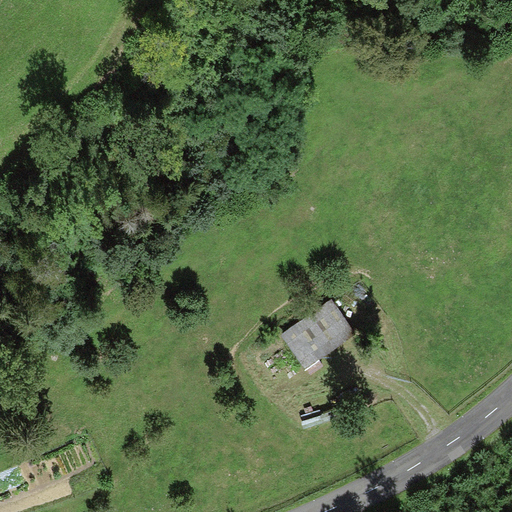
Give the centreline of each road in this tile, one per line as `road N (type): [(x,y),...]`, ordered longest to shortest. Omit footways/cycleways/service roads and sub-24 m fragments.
road 1 (tertiary): [(321,511),(442,453),(511,398)]
road 2 (track): [(137,0),(96,70),(0,171)]
road 3 (track): [(442,453),(410,406),(350,373)]
